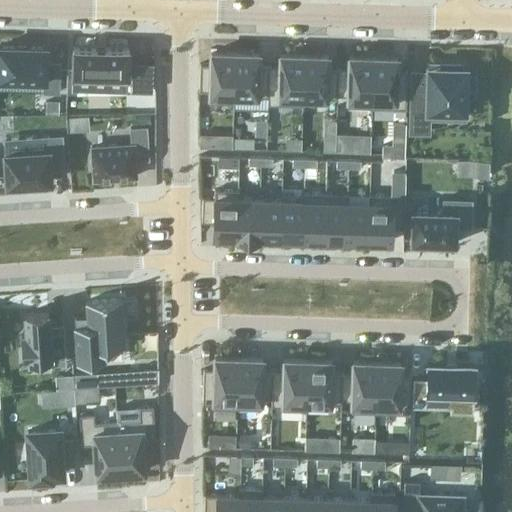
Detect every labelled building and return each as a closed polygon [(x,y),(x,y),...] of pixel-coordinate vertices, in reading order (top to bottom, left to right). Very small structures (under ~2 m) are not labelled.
[(46,46),(0,44),(0,77),(43,79),(43,91),(59,91),(59,61),(45,61),(46,46)] [(73,48),(72,76),(127,77),(127,90),(151,91),(152,64),(128,63),(129,49),(73,48)] [(234,103),(234,95),(233,95),(235,52),(211,52),(210,64),(200,63),(199,90),(210,90),(209,102),(234,103)] [(268,96),(269,65),(258,65),(259,53),(235,52),(233,95),(234,95),(268,96)] [(269,65),(268,96),(268,104),(303,105),(304,97),(302,97),(304,54),(280,54),(279,66),(269,65)] [(328,55),(304,54),(302,97),(304,97),(337,98),(337,94),(338,67),(327,67),(328,55)] [(338,67),(337,94),(348,95),(347,106),(371,107),(373,56),(349,56),(349,68),(338,67)] [(373,56),(371,107),(406,108),(407,69),(397,69),(397,57),(373,56)] [(411,93),(410,131),(428,132),(429,107),(437,107),(436,110),(465,110),(465,101),(465,96),(465,94),(473,94),(474,77),(466,76),(466,75),(466,67),(463,67),(461,67),(461,64),(442,63),(442,70),(428,70),(427,94),(411,93)] [(132,143),(91,146),(93,177),(93,179),(95,179),(95,178),(134,176),(136,176),(136,174),(135,174),(134,159),(148,158),(146,126),(131,127),(132,143)] [(4,153),(6,184),(50,181),(49,168),(63,167),(61,135),(45,136),(46,150),(4,153)] [(232,137),(232,148),(243,148),(243,137),(232,137)] [(260,165),(261,157),(249,156),(248,164),(260,165)] [(272,165),(273,157),(261,157),(260,165),(272,165)] [(293,158),(293,166),(305,166),(305,158),(293,158)] [(305,158),(305,166),(317,166),(317,158),(305,158)] [(349,159),(337,159),(336,167),(348,167),(349,159)] [(360,168),(361,160),(349,159),(348,167),(360,168)] [(489,160),(457,159),(456,175),(489,175),(489,160)] [(213,235),(236,236),(237,198),(239,198),(239,190),(215,189),(214,197),(202,197),(202,221),(214,221),(213,235)] [(303,192),(302,200),(303,200),(302,238),(324,239),(326,192),(303,192)] [(349,193),(326,192),(324,239),(346,239),(347,201),(348,201),(349,193)] [(369,194),(368,202),(369,202),(368,240),(391,241),(392,227),(404,227),(404,203),(392,203),(393,195),(369,194)] [(237,198),(236,236),(258,237),(259,198),(239,198),(237,198)] [(259,198),(258,237),(280,237),(281,199),(259,198)] [(456,243),(456,227),(471,227),(472,199),(444,198),(443,210),(413,209),(412,241),(456,243)] [(302,200),(281,199),(280,237),(302,238),(303,200),(302,200)] [(347,201),(346,239),(368,240),(369,202),(368,202),(348,201),(347,201)] [(121,298),(86,300),(87,325),(74,326),(77,363),(105,361),(104,347),(124,346),(121,298)] [(26,333),(22,334),(23,358),(27,357),(28,360),(29,360),(65,357),(66,357),(64,319),(62,319),(63,324),(63,328),(50,329),(49,325),(48,313),(47,313),(26,314),(24,314),(26,333)] [(203,368),(202,403),(213,403),(213,407),(237,408),(238,357),(214,357),(214,369),(203,368)] [(262,358),(238,357),(237,408),(261,409),(261,397),(272,397),(273,370),(262,370),(262,358)] [(273,370),(272,397),(271,405),(282,405),(282,409),(307,410),(307,402),(306,402),(308,359),(284,359),(283,371),(273,370)] [(332,360),(308,359),(306,402),(307,402),(341,403),(341,399),(342,373),(331,372),(332,360)] [(352,373),(342,373),(341,399),(352,400),(351,411),(375,412),(377,362),(353,361),(352,373)] [(377,362),(375,412),(410,413),(411,375),(400,374),(401,362),(377,362)] [(413,377),(412,406),(450,408),(451,408),(451,396),(474,396),(475,364),(427,363),(427,377),(413,377)] [(157,368),(140,369),(141,382),(157,381),(157,368)] [(82,373),(73,374),(74,387),(83,386),(82,373)] [(73,374),(64,374),(65,388),(74,387),(73,374)] [(83,386),(74,387),(75,401),(84,400),(83,386)] [(74,387),(65,388),(66,401),(75,401),(74,387)] [(117,420),(120,472),(144,471),(142,440),(155,439),(153,406),(139,407),(139,419),(117,420)] [(96,474),(120,472),(117,420),(94,422),(94,414),(80,415),(82,444),(94,443),(96,474)] [(51,477),(50,475),(62,475),(61,464),(74,463),(72,438),(59,439),(59,428),(28,430),(31,478),(51,477)] [(374,439),(374,451),(385,452),(385,440),(374,439)] [(253,456),(241,455),(240,463),(253,464),(253,456)] [(285,457),(273,456),(273,464),(285,465),(285,457)] [(297,465),(297,457),(285,457),(285,465),(297,465)] [(329,466),(329,458),(317,458),(316,466),(329,466)] [(341,467),(341,459),(329,458),(329,466),(341,467)] [(373,468),(373,460),(361,459),(360,467),(373,468)] [(385,468),(385,460),(373,460),(373,468),(385,468)] [(462,511),(463,495),(419,493),(419,481),(404,480),(403,509),(417,510),(416,511),(462,511)] [(261,511),(262,496),(263,496),(263,488),(239,487),(239,495),(240,495),(239,511),(261,511)] [(371,491),(370,499),(372,499),(371,511),(394,511),(395,492),(371,491)] [(239,511),(240,495),(239,495),(205,494),(203,511),(239,511)] [(283,511),(284,497),(263,496),(262,496),(261,511),(283,511)] [(305,511),(306,497),(284,497),(283,511),(305,511)] [(327,511),(328,498),(306,497),(305,511),(327,511)] [(328,498),(327,511),(349,511),(350,499),(328,498)] [(350,499),(349,511),(371,511),(372,499),(370,499),(350,499)]
